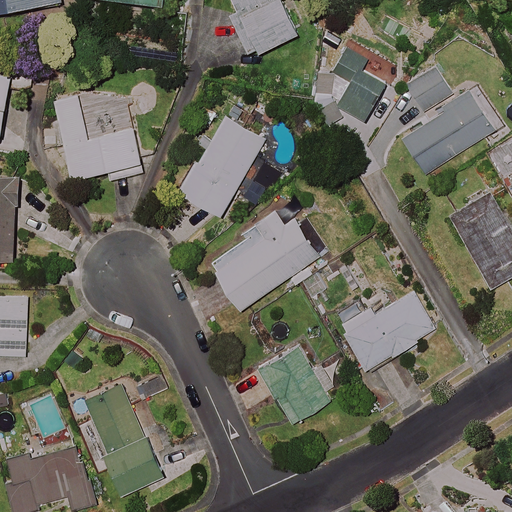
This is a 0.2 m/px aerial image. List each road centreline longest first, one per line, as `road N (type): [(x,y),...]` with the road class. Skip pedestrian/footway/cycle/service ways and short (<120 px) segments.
road 1 (residential): [(264,511),(166,312),(124,267)]
road 2 (residential): [(267,511),(418,438),(511,380)]
